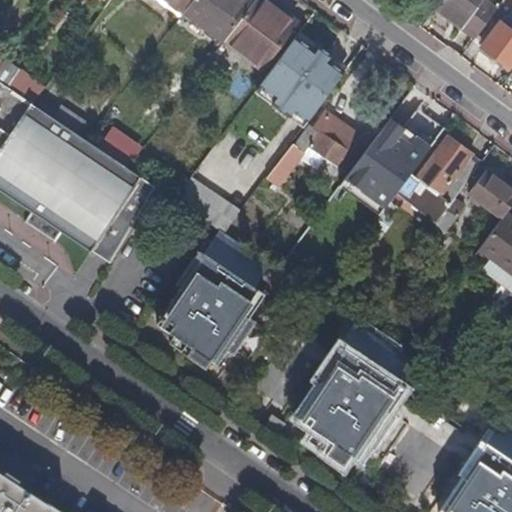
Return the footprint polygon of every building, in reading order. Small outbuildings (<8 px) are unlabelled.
[(170,0),(182,9),(187,0),(170,0)] [(187,0),(182,9),(221,38),(222,36),(248,0),(187,0)] [(292,22),(262,0),(248,0),(222,36),(260,65),(292,22)] [(438,0),(433,8),(473,38),(495,9),(482,0),(438,0)] [(511,24),(502,17),(479,48),(506,69),(511,61),(511,24)] [(293,37),(257,84),(306,121),(342,73),(293,37)] [(14,71),(4,87),(29,104),(40,89),(14,71)] [(0,84),(0,190),(108,263),(152,187),(29,104),(4,87),(0,84)] [(309,129),(303,125),(291,141),(272,167),(282,174),(293,160),(309,171),(319,157),(334,168),(355,140),(320,114),(309,129)] [(390,118),(344,178),(382,208),(407,176),(429,148),(390,118)] [(413,180),(407,176),(382,208),(377,214),(387,221),(403,199),(434,222),(451,201),(478,164),(444,138),(413,180)] [(508,210),(511,205),(511,176),(504,188),(487,175),(470,197),(494,215),(502,205),(508,210)] [(177,202),(227,230),(240,207),(190,179),(177,202)] [(462,209),(451,201),(434,222),(430,228),(441,236),(462,209)] [(511,219),(505,215),(501,221),(511,228),(511,219)] [(511,228),(501,221),(479,249),(511,273),(511,228)] [(173,336),(168,342),(205,368),(210,361),(216,365),(225,352),(233,357),(256,326),(248,320),(244,318),(251,308),(254,311),(265,297),(254,290),(270,267),(217,231),(162,310),(171,316),(162,329),(173,336)] [(248,320),(254,311),(251,308),(244,318),(248,320)] [(153,322),(162,329),(171,316),(162,310),(153,322)] [(313,432),(306,442),(340,467),(348,457),(355,462),(365,448),(372,454),(393,423),(386,418),(383,415),(389,407),(392,409),(402,395),(391,387),(410,362),(358,327),(294,418),(313,432)] [(310,338),(300,331),(296,337),(307,344),(310,338)] [(386,418),(392,409),(389,407),(383,415),(386,418)] [(270,417),(263,426),(276,435),(283,426),(270,417)] [(511,511),(511,431),(498,422),(471,459),(472,459),(476,463),(469,473),(465,469),(433,511),(511,511)] [(472,459),(465,469),(469,473),(476,463),(472,459)] [(18,488),(0,475),(0,511),(54,511),(32,497),(36,492),(44,497),(54,482),(22,461),(12,476),(22,483),(18,488)]
